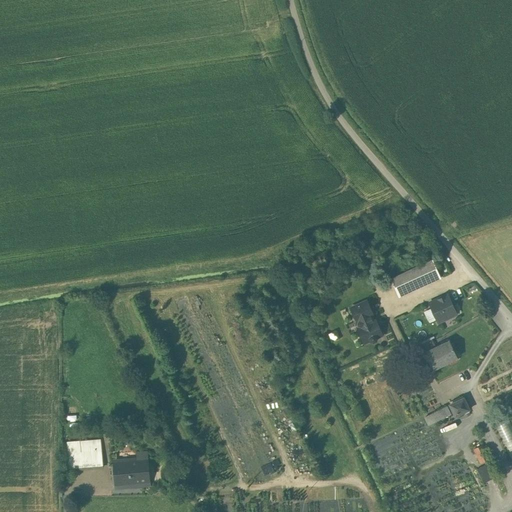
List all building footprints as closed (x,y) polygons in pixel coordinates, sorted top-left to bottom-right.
[(432,261),(392,279),(400,296),(440,278),(432,261)] [(447,295),(430,303),(438,323),(456,315),(447,295)] [(373,322),(370,316),(372,315),(373,315),(373,314),(367,302),(367,301),(366,302),(357,306),(352,308),(351,308),(351,309),(352,309),(357,321),(357,322),(358,322),(359,322),(361,328),(359,329),(358,329),(358,330),(364,342),(364,343),(365,343),(365,342),(370,340),(370,341),(373,343),(376,341),(377,338),(377,337),(381,335),(382,335),(382,334),(376,322),(376,321),(375,322),(373,322)] [(432,338),(424,342),(428,351),(436,348),(432,338)] [(451,341),(440,346),(436,348),(428,351),(426,352),(434,369),(440,366),(458,358),(451,341)] [(464,399),(450,405),(455,416),(469,410),(464,399)] [(434,413),(424,417),(428,425),(434,423),(437,421),(442,419),(445,417),(451,414),(447,407),(434,413)] [(511,423),(509,416),(496,422),(511,457),(511,423)] [(101,444),(80,446),(82,467),(103,466),(101,444)] [(482,445),(474,449),(481,464),(489,460),(482,445)] [(147,458),(128,460),(128,465),(130,465),(132,477),(127,477),(128,485),(150,483),(147,458)] [(128,460),(115,461),(117,486),(128,485),(127,477),(132,477),(130,465),(128,465),(128,460)]
